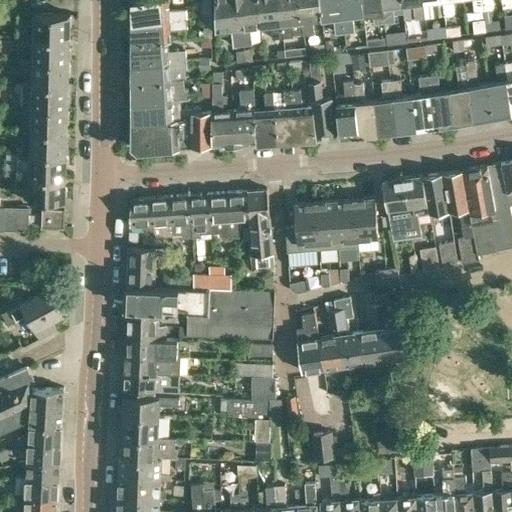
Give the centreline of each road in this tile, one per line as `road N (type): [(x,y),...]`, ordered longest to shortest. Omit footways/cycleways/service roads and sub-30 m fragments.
road 1 (residential): [(511,135),(372,156),(103,175)]
road 2 (residential): [(87,511),(100,247)]
road 3 (residential): [(103,175),(104,0)]
